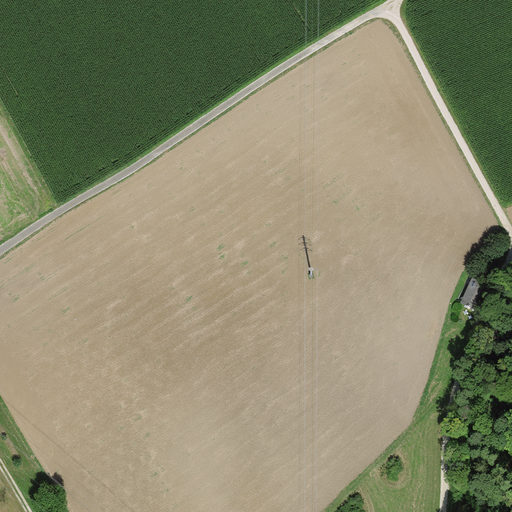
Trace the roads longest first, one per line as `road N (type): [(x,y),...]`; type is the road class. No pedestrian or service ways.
road 1 (track): [(440,511),(450,416),(473,321),(511,251)]
road 2 (track): [(511,244),(387,5)]
